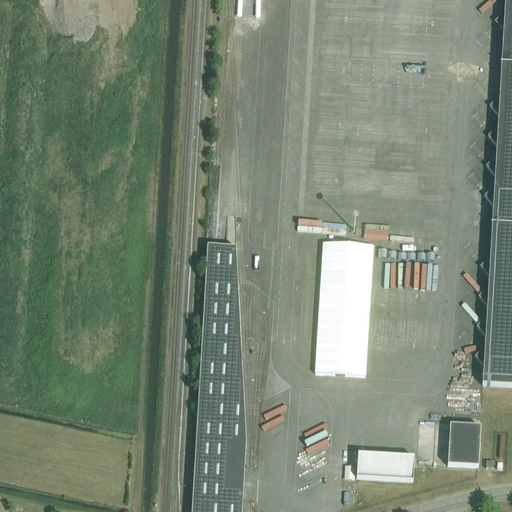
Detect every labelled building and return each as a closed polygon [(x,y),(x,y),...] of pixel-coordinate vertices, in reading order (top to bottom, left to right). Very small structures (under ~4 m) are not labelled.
[(511,0),(504,0),(482,387),(511,388),(511,0)] [(397,172),(397,191),(414,192),(414,188),(421,188),(421,173),(397,172)] [(213,248),(208,248),(192,511),(242,511),(246,445),(236,249),(213,248)] [(362,340),(362,349),(385,349),(385,340),(362,340)] [(478,469),(481,428),(450,426),(447,467),(478,469)] [(358,456),(357,480),(413,483),(414,459),(358,456)]
